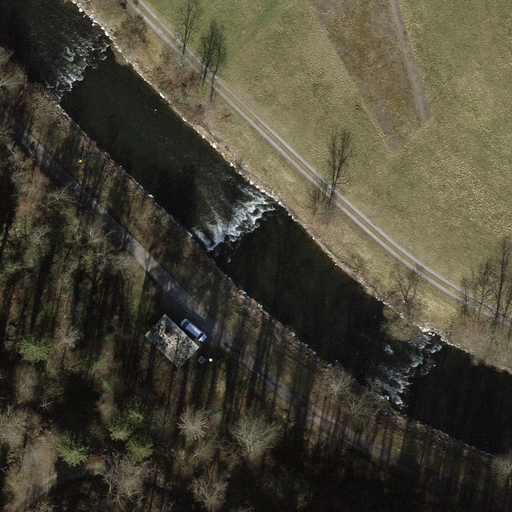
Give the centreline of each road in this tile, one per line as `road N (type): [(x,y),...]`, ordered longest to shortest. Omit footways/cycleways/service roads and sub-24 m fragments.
road 1 (track): [(0,114),(194,313),(333,430),(507,511)]
road 2 (track): [(511,322),(426,273),(256,121),(138,0)]
road 3 (track): [(245,511),(136,474),(72,468),(40,486),(18,511)]
